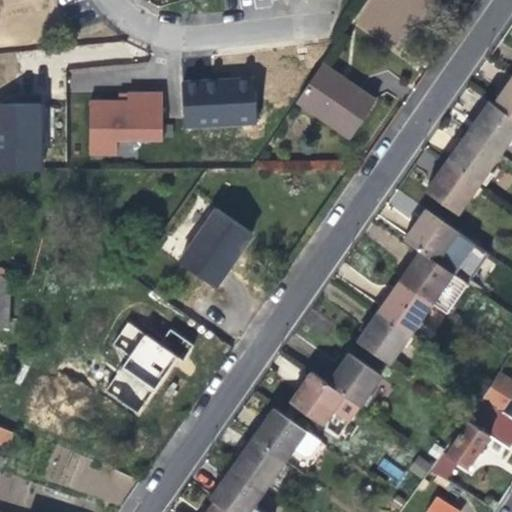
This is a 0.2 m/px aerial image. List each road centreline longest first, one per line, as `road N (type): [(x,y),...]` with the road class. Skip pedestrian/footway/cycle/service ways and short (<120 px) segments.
road 1 (residential): [(141,511),(486,0)]
road 2 (residential): [(109,0),(121,14),(182,37),(326,24)]
